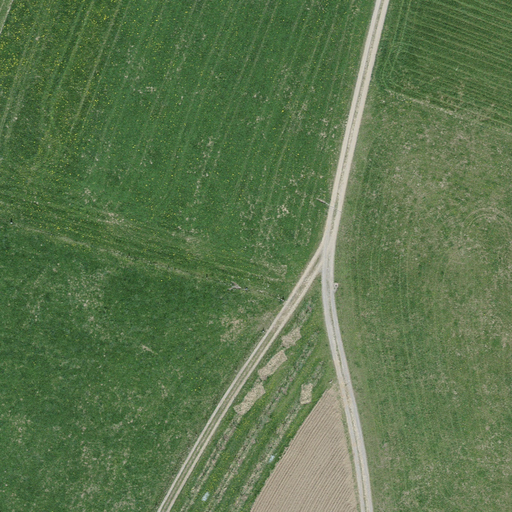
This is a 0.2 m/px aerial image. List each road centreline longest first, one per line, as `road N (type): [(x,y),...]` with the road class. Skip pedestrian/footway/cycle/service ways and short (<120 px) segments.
road 1 (track): [(369,511),(329,256),(384,0)]
road 2 (track): [(329,256),(216,419),(164,511)]
